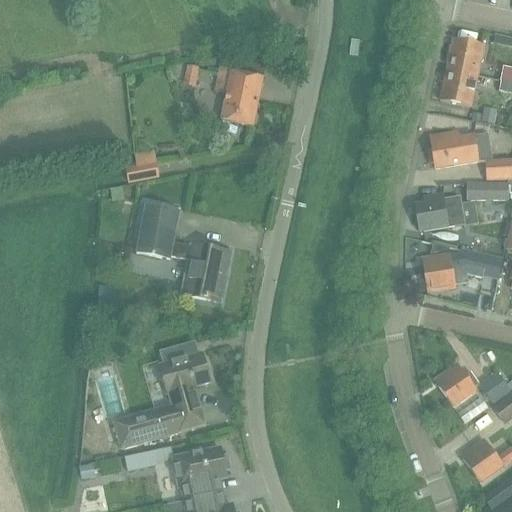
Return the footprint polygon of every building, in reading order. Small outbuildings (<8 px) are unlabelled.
[(511,38),(494,35),(492,45),(511,48),(511,38)] [(445,72),(477,78),(484,48),(452,41),(445,72)] [(221,60),(215,92),(227,95),(221,122),(223,123),(220,134),(237,137),(239,126),(252,129),(262,80),(245,76),(247,65),(221,60)] [(196,88),(199,70),(186,67),(183,85),(196,88)] [(511,70),(503,69),(500,83),(511,85),(511,70)] [(477,78),(445,72),(438,103),(470,110),(477,78)] [(511,96),(511,89),(511,85),(500,83),(500,84),(501,84),(499,94),(511,96)] [(482,116),(480,124),(493,127),(496,113),(483,110),(482,116)] [(472,114),(470,122),(480,124),(482,116),(472,114)] [(457,140),(456,133),(429,138),(431,150),(427,151),(430,165),(434,164),(435,172),(479,164),(487,162),(483,136),(474,138),(474,137),(457,140)] [(487,182),(511,180),(511,161),(486,163),(487,182)] [(156,165),(126,171),(129,187),(159,181),(156,165)] [(467,186),(467,202),(508,202),(508,186),(467,186)] [(442,197),(426,200),(423,200),(424,207),(413,209),(418,235),(448,230),(447,229),(464,226),(459,200),(443,203),(442,197)] [(221,278),(224,279),(228,255),(192,248),(192,249),(173,245),(179,212),(146,206),(136,255),(169,261),(170,258),(190,262),(183,297),(218,305),(219,303),(216,303),(221,278)] [(432,245),(430,256),(448,253),(449,249),(432,245)] [(475,273),(498,277),(501,262),(462,253),(463,257),(450,259),(449,257),(434,259),(435,265),(423,267),(424,274),(421,274),(423,286),(425,286),(427,293),(454,288),(454,286),(466,284),(465,276),(474,278),(475,273)] [(193,389),(209,384),(200,355),(158,368),(171,408),(112,426),(115,434),(120,452),(179,435),(175,421),(200,413),(193,389)] [(435,383),(439,388),(453,407),(474,392),(473,390),(479,386),(470,374),(464,378),(456,368),(435,383)] [(117,374),(122,407),(136,405),(131,372),(117,374)] [(497,375),(478,389),(492,407),(511,392),(511,382),(506,387),(497,375)] [(511,421),(511,394),(492,410),(505,427),(511,421)] [(465,426),(487,410),(480,400),(458,415),(465,426)] [(56,435),(57,411),(28,409),(26,433),(56,435)] [(481,484),(502,468),(511,461),(511,448),(497,460),(484,443),(463,459),(481,484)] [(182,503),(221,495),(218,480),(226,478),(225,471),(230,469),(227,455),(222,457),(220,449),(170,459),(177,492),(180,491),(182,503)] [(153,453),(124,459),(126,472),(156,466),(153,453)] [(102,473),(118,470),(116,457),(100,460),(102,473)] [(92,466),(78,469),(80,481),(94,478),(92,466)] [(511,511),(511,481),(501,489),(485,500),(492,511),(511,511)] [(233,511),(233,508),(225,510),(221,495),(182,503),(184,511),(233,511)]
